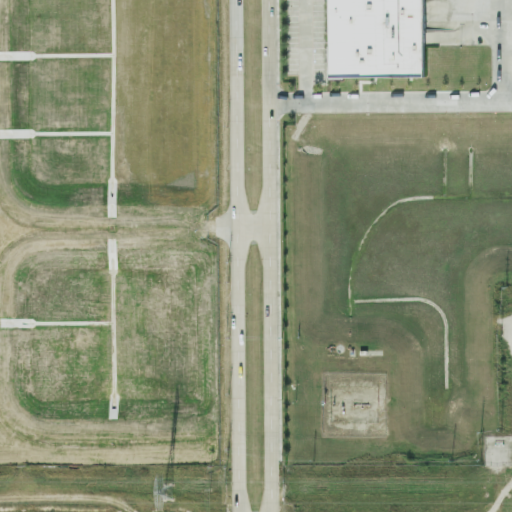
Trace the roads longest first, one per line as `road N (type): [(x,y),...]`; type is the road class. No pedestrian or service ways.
road 1 (secondary): [(235,0),(239,511)]
road 2 (secondary): [(270,511),(268,0)]
